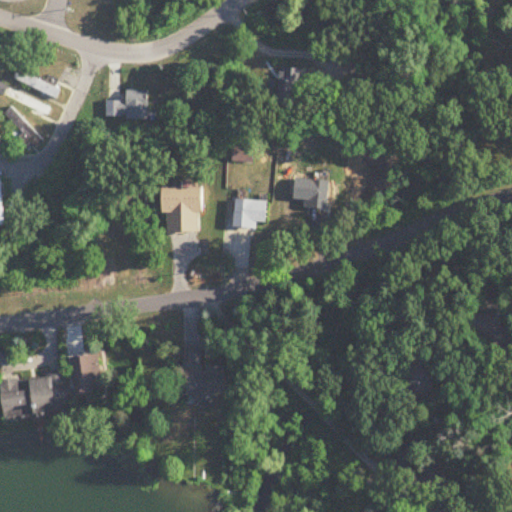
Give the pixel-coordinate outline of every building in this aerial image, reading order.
[(280,103),(303,103),(303,70),(280,70),(280,103)] [(62,91),(19,71),(15,80),(58,99),(62,91)] [(0,93),(37,111),(34,117),(44,122),(51,107),(0,83),(0,93)] [(127,102),(107,102),(106,120),(148,120),(149,92),(127,91),(127,102)] [(4,116),(38,149),(45,141),(11,108),(4,116)] [(254,163),(254,151),(235,151),(235,163),(254,163)] [(296,202),(306,203),(306,209),(330,211),(332,183),(298,180),(296,202)] [(205,214),(204,189),(163,190),(164,215),(169,215),(169,236),(200,235),(199,215),(205,214)] [(269,203),(237,202),(235,229),(268,231),(269,203)] [(511,337),(511,331),(502,329),(505,313),(493,310),(491,317),(473,313),(467,336),(510,346),(511,337)] [(184,351),(185,396),(197,395),(197,405),(218,405),(218,396),(226,396),(226,367),(203,368),(203,351),(184,351)] [(103,396),(100,355),(74,357),(78,398),(103,396)] [(7,417),(71,409),(67,373),(2,382),(7,417)] [(432,394),(432,374),(412,374),(412,394),(432,394)] [(412,461),(405,457),(400,465),(408,469),(412,461)]
